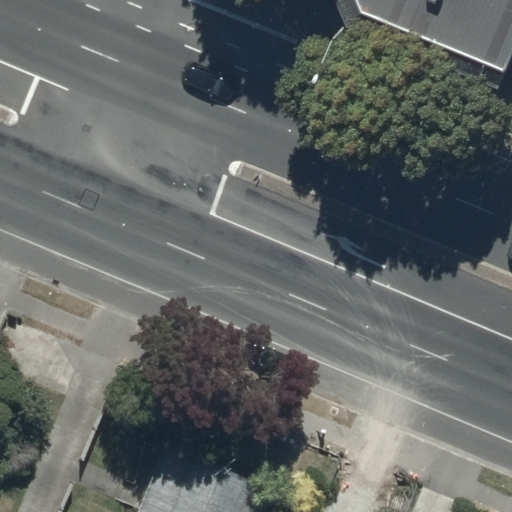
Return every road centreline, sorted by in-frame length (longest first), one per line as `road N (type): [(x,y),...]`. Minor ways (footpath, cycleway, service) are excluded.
road 1 (trunk): [(511,393),(47,201)]
road 2 (trunk): [(106,58),(511,224)]
road 3 (residential): [(47,201),(106,58)]
